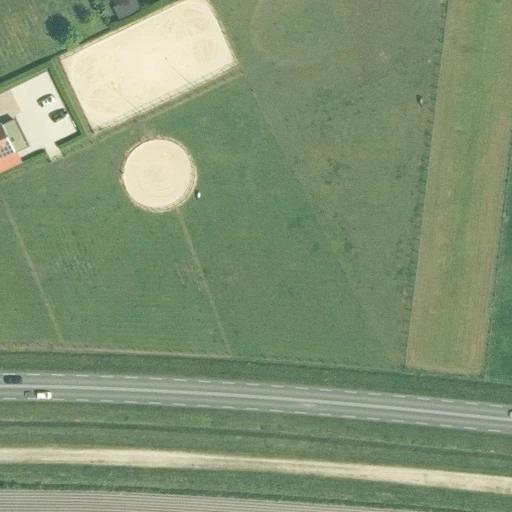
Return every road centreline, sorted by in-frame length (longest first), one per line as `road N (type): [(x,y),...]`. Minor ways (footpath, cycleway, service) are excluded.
road 1 (primary): [(511,420),(270,393),(0,387)]
road 2 (track): [(0,456),(511,485)]
